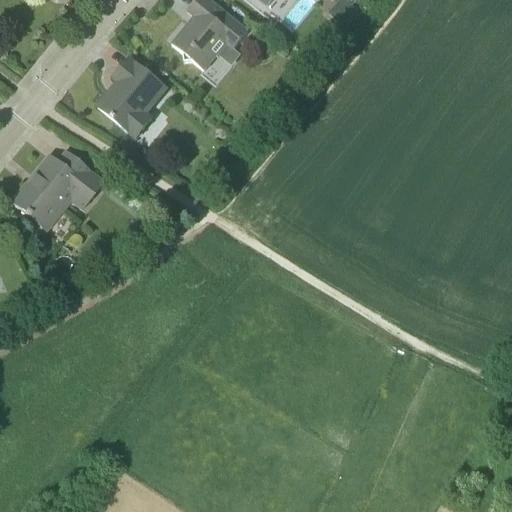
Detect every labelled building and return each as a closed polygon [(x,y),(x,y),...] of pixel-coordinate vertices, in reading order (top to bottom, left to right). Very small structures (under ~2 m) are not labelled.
[(184,65),(192,64),(204,73),(226,45),(234,51),(248,34),(206,0),(198,0),(187,13),(197,21),(192,27),(189,26),(172,47),(183,56),(184,65)] [(257,0),(267,8),(273,0),(257,0)] [(354,0),(342,0),(338,5),(348,14),(358,3),(354,0)] [(206,75),(214,83),(228,66),(220,59),(206,75)] [(97,110),(136,141),(152,121),(146,116),(166,91),(129,61),(113,81),(118,85),(97,110)] [(10,206),(45,235),(69,206),(80,215),(90,202),(103,186),(65,155),(56,166),(48,160),(10,206)]
